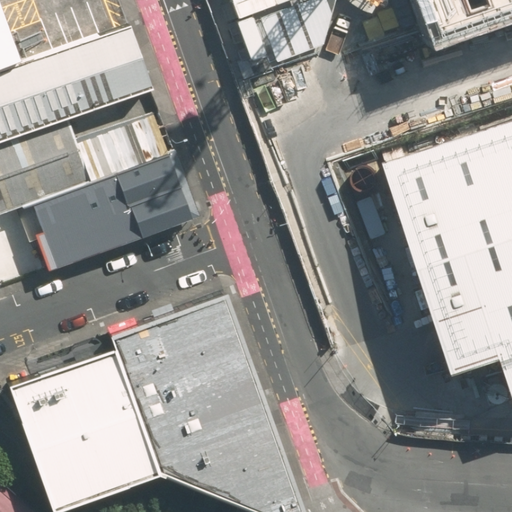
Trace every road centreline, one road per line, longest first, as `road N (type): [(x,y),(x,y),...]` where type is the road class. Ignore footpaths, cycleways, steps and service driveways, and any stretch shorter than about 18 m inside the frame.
road 1 (residential): [(511,483),(428,478),(393,468),(344,437),(317,389),(261,230)]
road 2 (residential): [(261,230),(0,321)]
road 3 (residential): [(261,230),(179,0)]
